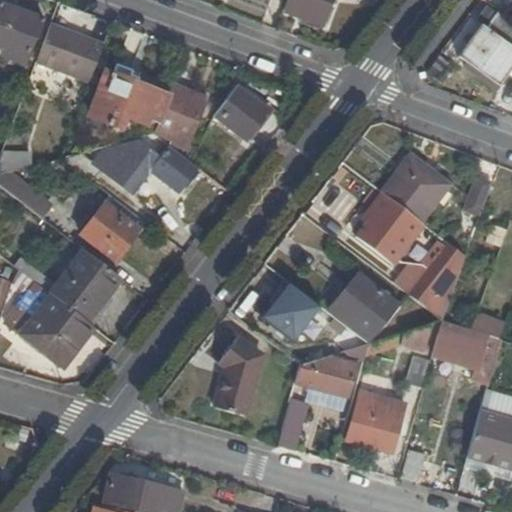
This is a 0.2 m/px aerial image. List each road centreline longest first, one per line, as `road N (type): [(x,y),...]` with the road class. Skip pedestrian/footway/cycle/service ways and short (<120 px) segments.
road 1 (residential): [(357,89),(100,422)]
road 2 (residential): [(100,422),(415,511)]
road 3 (residential): [(357,89),(124,0)]
road 4 (residential): [(357,89),(511,145)]
